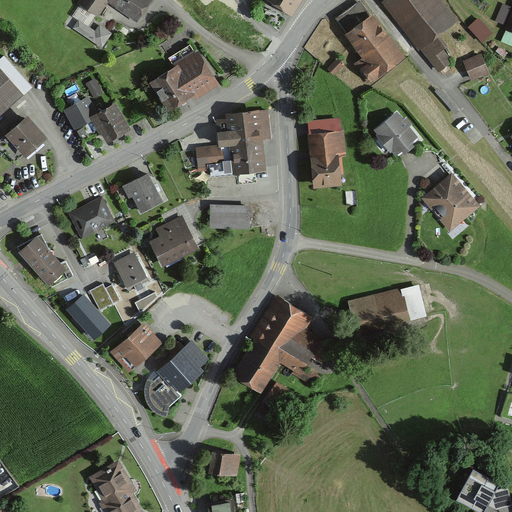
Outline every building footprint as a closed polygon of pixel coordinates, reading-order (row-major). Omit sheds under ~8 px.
[(133,27),(152,0),(77,0),(71,8),(93,24),(104,7),(133,27)] [(226,0),(181,0),(180,2),(204,28),(230,3),(226,0)] [(276,0),(292,10),(297,0),(276,0)] [(453,22),(435,0),(383,0),(381,2),(438,73),(450,63),(431,39),(453,22)] [(356,7),(327,31),(371,84),(400,60),(356,7)] [(211,88),(193,55),(147,79),(165,113),(211,88)] [(476,56),(457,62),(463,84),(483,79),(476,56)] [(10,57),(0,65),(0,122),(38,89),(10,57)] [(90,102),(71,111),(82,131),(100,122),(90,102)] [(127,106),(102,119),(116,146),(141,133),(127,106)] [(193,149),(194,167),(227,165),(227,177),(259,175),(257,143),(271,142),(269,110),(220,113),(221,131),(207,132),(208,148),(193,149)] [(411,140),(390,114),(365,133),(387,159),(411,140)] [(60,139),(39,116),(17,136),(38,159),(60,139)] [(339,132),(339,122),(302,123),(304,188),(338,187),(338,161),(346,161),(345,132),(339,132)] [(142,218),(171,205),(156,172),(127,185),(142,218)] [(452,175),(421,200),(448,234),(479,209),(452,175)] [(70,211),(83,240),(116,225),(103,197),(70,211)] [(257,207),(216,207),(216,232),(257,232),(257,207)] [(205,248),(186,213),(150,233),(170,268),(205,248)] [(24,254),(57,290),(77,271),(44,235),(24,254)] [(154,277),(137,250),(118,263),(135,289),(154,277)] [(404,290),(348,306),(358,343),(414,327),(404,290)] [(82,296),(67,310),(93,339),(108,326),(82,296)] [(313,319),(279,297),(252,338),(260,343),(240,375),(265,391),(284,363),(307,378),(326,348),(303,333),(313,319)] [(139,325),(114,349),(136,371),(160,346),(139,325)] [(157,372),(163,377),(158,385),(152,381),(150,393),(153,404),(158,410),(165,415),(170,417),(173,408),(176,402),(183,391),(187,395),(211,364),(184,341),(157,372)] [(291,394),(277,385),(268,400),(282,409),(291,394)] [(240,457),(216,452),(212,473),(236,478),(240,457)] [(145,489),(124,457),(93,478),(109,501),(103,505),(107,511),(148,511),(136,494),(145,489)] [(473,466),(457,497),(484,511),(501,481),(473,466)] [(235,511),(233,502),(212,505),(212,511),(235,511)]
